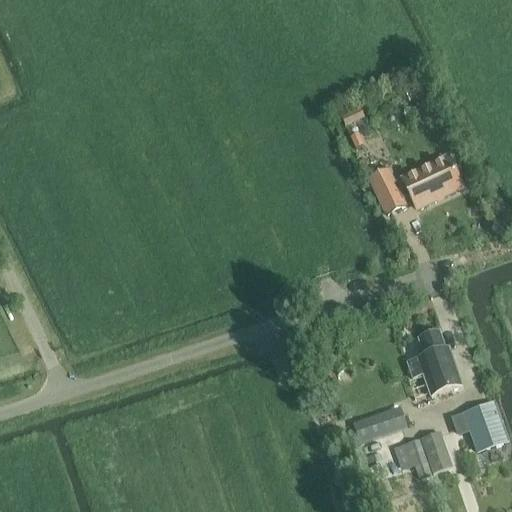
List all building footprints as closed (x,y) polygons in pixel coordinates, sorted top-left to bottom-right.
[(359,137),(351,141),(356,152),(364,148),(359,137)] [(387,175),(370,183),(387,219),(404,211),(401,204),(410,199),(416,213),(461,191),(447,162),(402,184),(406,191),(397,196),(387,175)] [(412,366),(417,382),(427,379),(435,401),(466,390),(453,353),(450,354),(444,336),(423,343),(429,360),(412,366)] [(495,407),(454,421),(461,440),(471,436),(478,457),(509,446),(495,407)] [(371,443),(411,431),(405,411),(365,423),(371,443)] [(437,425),(419,429),(430,467),(447,462),(437,425)] [(420,444),(407,448),(415,471),(419,482),(432,478),(420,444)]
